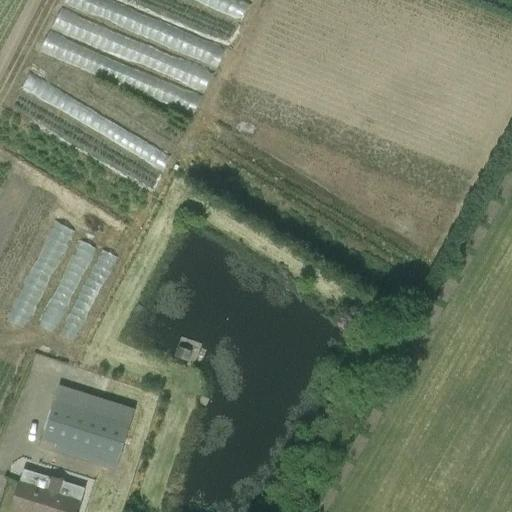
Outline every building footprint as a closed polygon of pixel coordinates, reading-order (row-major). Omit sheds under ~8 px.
[(117,0),(78,0),(76,8),(234,65),(241,45),(117,0)] [(192,0),(133,0),(245,42),(253,23),(192,0)] [(259,0),(204,0),(258,21),(266,2),(259,0)] [(69,11),(53,56),(210,114),(218,93),(220,93),(228,69),(69,11)] [(61,217),(18,323),(42,333),(45,326),(66,335),(78,306),(82,308),(107,246),(84,237),(87,228),(61,217)] [(73,336),(93,344),(127,256),(107,248),(73,336)] [(177,349),(174,357),(187,362),(190,354),(177,349)] [(118,463),(124,445),(135,409),(59,385),(47,420),(41,439),(118,463)] [(77,511),(84,489),(24,469),(11,510),(17,511),(77,511)] [(108,504),(130,510),(135,493),(113,486),(108,504)]
